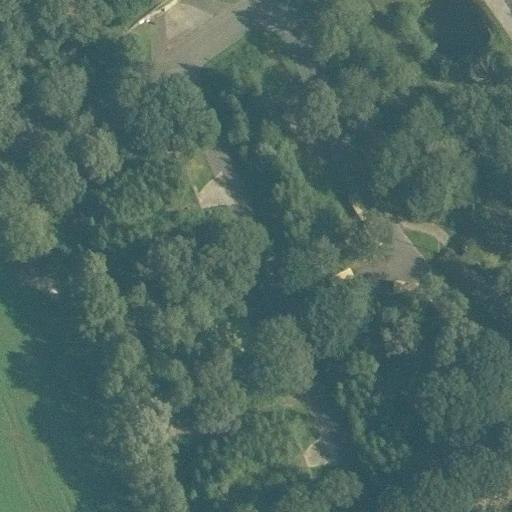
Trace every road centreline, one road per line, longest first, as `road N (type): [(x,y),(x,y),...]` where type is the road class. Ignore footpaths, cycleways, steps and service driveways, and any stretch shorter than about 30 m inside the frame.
road 1 (unclassified): [(274,0),(295,29),(346,159),(425,282),(511,383)]
road 2 (unclassified): [(0,185),(259,0)]
road 3 (track): [(138,511),(51,282)]
